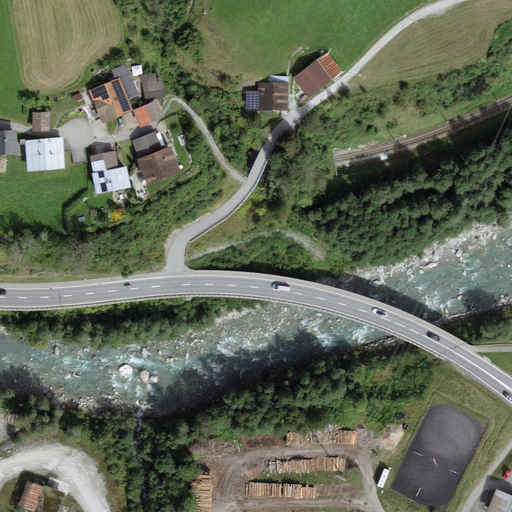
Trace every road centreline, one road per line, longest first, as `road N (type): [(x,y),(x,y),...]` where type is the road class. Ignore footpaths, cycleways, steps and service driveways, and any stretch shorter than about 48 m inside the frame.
road 1 (primary): [(176,285),(252,284),(365,309),(511,389)]
road 2 (unclassified): [(176,285),(183,238),(246,188),(279,129),(351,73)]
road 3 (primary): [(0,297),(176,285)]
road 4 (residential): [(0,125),(30,134),(138,133)]
road 5 (track): [(351,73),(405,23),(459,0)]
road 6 (unknown): [(0,471),(51,463),(73,471),(107,511)]
